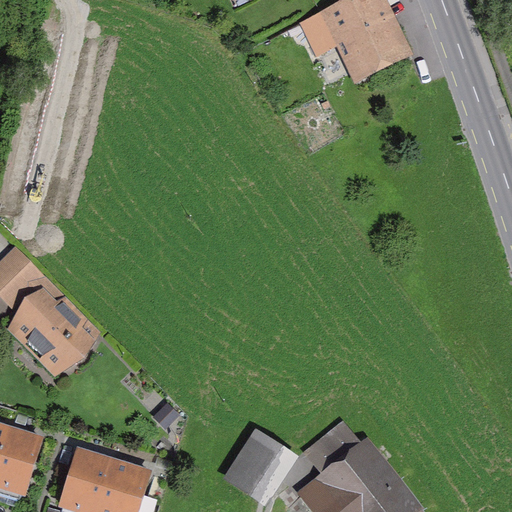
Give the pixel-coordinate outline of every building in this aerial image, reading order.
[(415,63),(388,0),(358,0),(302,24),(318,61),(343,51),(359,87),(415,63)] [(17,256),(0,272),(0,290),(11,301),(36,276),(17,256)] [(64,304),(55,309),(42,295),(29,303),(20,317),(33,330),(27,341),(43,358),(54,352),(68,365),(81,357),(89,343),(75,330),(81,321),(64,304)] [(166,407),(156,417),(164,426),(175,416),(166,407)] [(0,461),(9,431),(0,427),(0,461)] [(411,511),(348,427),(309,455),(326,477),(300,496),(312,511),(411,511)] [(293,452),(259,430),(228,479),(262,501),(293,452)] [(40,440),(9,431),(0,461),(0,486),(23,494),(40,440)] [(80,511),(96,511),(112,463),(78,452),(62,506),(80,511)] [(136,511),(149,474),(112,463),(96,511),(136,511)]
